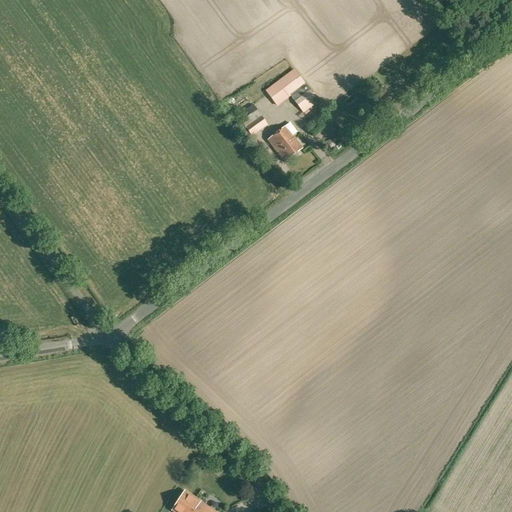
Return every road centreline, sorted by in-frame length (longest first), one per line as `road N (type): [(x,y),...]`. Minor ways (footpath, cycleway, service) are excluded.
road 1 (tertiary): [(108,337),(511,37)]
road 2 (unclassified): [(275,511),(231,452),(108,337)]
road 3 (unclassified): [(108,337),(0,190)]
